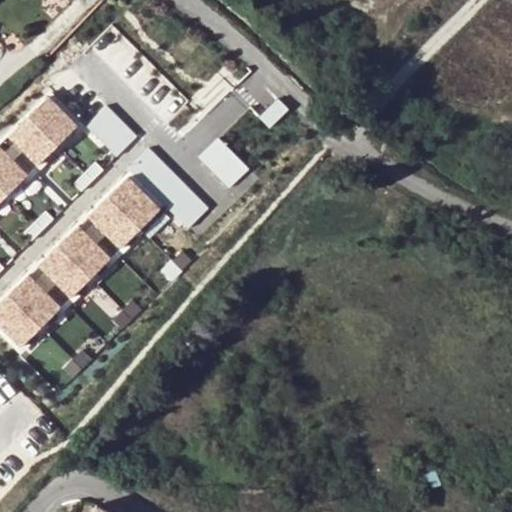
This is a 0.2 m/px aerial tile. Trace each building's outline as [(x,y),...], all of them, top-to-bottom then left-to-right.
[(49,97),(28,117),(57,147),(77,127),(49,97)] [(277,98),(259,116),(270,127),(288,109),(277,98)] [(96,137),(116,118),(106,107),(86,127),(96,137)] [(28,117),(8,137),(37,167),(57,147),(28,117)] [(106,147),(126,128),(116,118),(96,137),(101,142),(106,147)] [(116,158),(136,138),(126,128),(106,147),(116,158)] [(228,150),(218,140),(198,159),(208,170),(228,150)] [(0,147),(0,188),(7,196),(28,176),(0,147)] [(138,180),(158,160),(148,150),(128,170),(138,180)] [(238,160),(228,150),(208,170),(218,180),(238,160)] [(138,180),(148,190),(168,170),(158,160),(138,180)] [(248,171),(238,160),(218,180),(228,190),(248,171)] [(83,173),(92,182),(103,171),(94,162),(83,173)] [(158,200),(178,180),(168,170),(148,190),(158,200)] [(83,173),(72,184),(81,193),(92,182),(83,173)] [(128,178),(107,198),(140,231),(160,211),(128,178)] [(168,210),(188,190),(178,180),(158,200),(168,210)] [(177,220),(197,200),(188,190),(168,210),(177,220)] [(140,231),(107,198),(87,218),(120,251),(140,231)] [(188,230),(207,210),(197,200),(177,220),(188,230)] [(44,211),(33,222),(42,231),(53,220),(44,211)] [(31,242),(42,231),(33,222),(22,233),(31,242)] [(110,260),(78,227),(58,247),(90,280),(110,260)] [(70,300),(90,280),(58,247),(37,267),(70,300)] [(181,254),(172,263),(181,272),(190,263),(181,254)] [(171,281),(181,272),(172,263),(163,272),(171,281)] [(28,276),(8,296),(40,329),(61,309),(28,276)] [(8,296),(0,303),(0,328),(20,349),(40,329),(8,296)] [(131,303),(122,312),(131,321),(140,312),(131,303)] [(122,330),(131,321),(122,312),(113,321),(122,330)] [(72,361),(81,370),(90,361),(81,352),(72,361)] [(63,370),(72,379),(81,370),(72,361),(63,370)]
